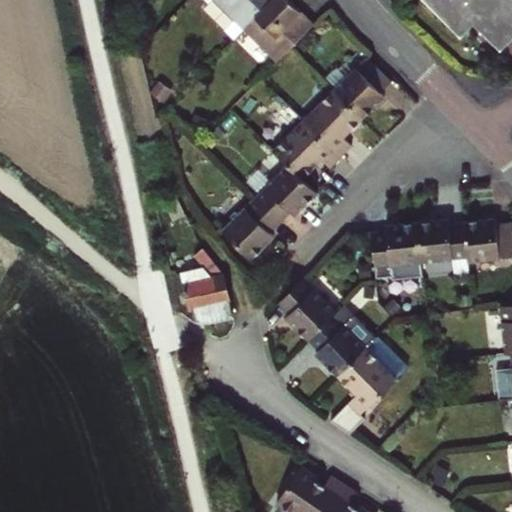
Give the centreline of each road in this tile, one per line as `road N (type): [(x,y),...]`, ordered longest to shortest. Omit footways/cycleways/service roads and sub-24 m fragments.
road 1 (residential): [(185,331),(311,434),(424,511)]
road 2 (residential): [(269,283),(374,180),(474,125)]
road 3 (residential): [(474,125),(353,0)]
